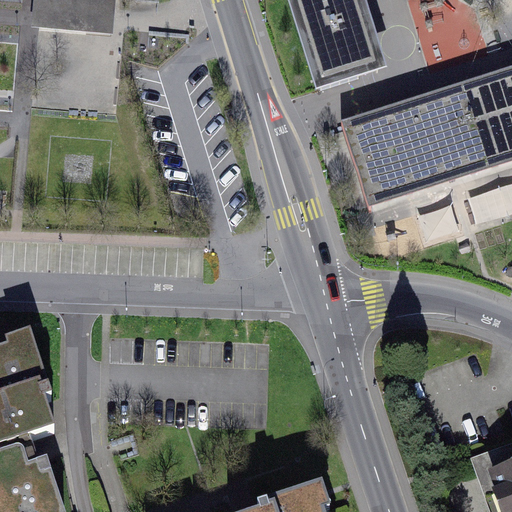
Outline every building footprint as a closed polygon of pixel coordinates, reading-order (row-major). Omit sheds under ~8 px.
[(32,0),(31,29),(111,34),(113,0),(32,0)] [(376,0),(305,0),(340,99),(403,78),(376,0)] [(511,77),(425,105),(343,132),(370,211),(511,163),(511,77)] [(0,354),(0,449),(54,431),(25,346),(0,354)] [(57,511),(34,441),(0,452),(0,511),(57,511)] [(511,511),(511,461),(489,470),(504,511),(511,511)] [(275,511),(319,511),(319,510),(316,499),(275,511)]
